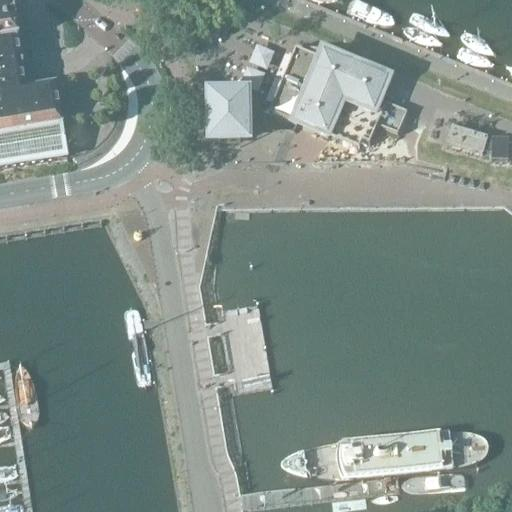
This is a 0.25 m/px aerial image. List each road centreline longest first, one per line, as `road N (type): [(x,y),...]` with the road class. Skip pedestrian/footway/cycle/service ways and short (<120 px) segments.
road 1 (unclassified): [(124,166),(151,208),(207,511)]
road 2 (tertiary): [(124,166),(144,142),(150,91),(136,63),(70,0)]
road 3 (tertiary): [(0,196),(92,180),(124,166)]
